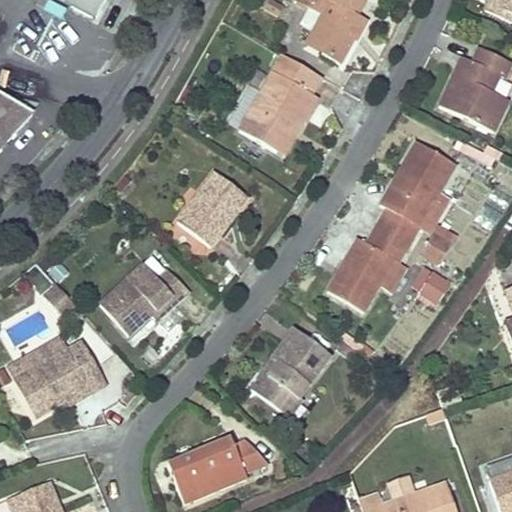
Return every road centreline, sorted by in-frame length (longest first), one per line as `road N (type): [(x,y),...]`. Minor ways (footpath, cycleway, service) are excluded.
road 1 (residential): [(442,0),(328,199),(136,432),(137,511)]
road 2 (primary): [(0,232),(115,110),(179,0)]
